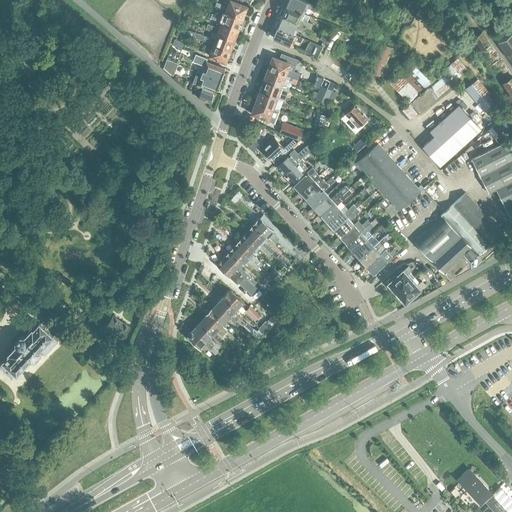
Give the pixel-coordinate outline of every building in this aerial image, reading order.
[(215,7),(224,11),(243,18),(248,6),(237,2),(237,0),(228,0),(226,6),(217,2),(215,7)] [(303,0),(288,0),(286,5),(304,13),(306,7),(320,13),(322,8),(321,8),(311,3),(303,0)] [(416,14),(425,19),(431,7),(423,2),(416,14)] [(304,13),(286,5),(281,16),(305,26),(310,29),(313,24),(307,21),(309,16),(304,13)] [(243,18),(224,11),(222,17),(212,13),(211,18),(220,21),(239,28),(243,18)] [(281,16),(277,26),(295,34),(297,28),(303,31),(305,26),(281,16)] [(239,28),(220,21),(218,28),(207,24),(206,29),(216,33),(235,40),(239,28)] [(295,34),(277,26),(272,37),(292,46),(294,40),(300,42),(302,37),(295,34)] [(501,79),(511,72),(482,31),(472,37),(475,41),(501,79)] [(511,62),(511,31),(497,42),(511,62)] [(235,40),(216,33),(214,39),(203,35),(196,32),(194,37),(202,40),(212,44),(230,51),(235,40)] [(319,39),(327,44),(330,38),(322,33),(319,39)] [(362,37),(356,49),(363,52),(368,40),(362,37)] [(331,38),(326,49),(332,51),(336,40),(331,38)] [(322,46),(309,40),(306,45),(304,51),(317,57),(322,46)] [(336,40),(332,51),(338,54),(342,43),(336,40)] [(380,41),(365,75),(378,80),(393,47),(380,41)] [(342,43),(338,54),(344,57),(348,46),(342,43)] [(230,51),(212,44),(207,56),(225,63),(230,51)] [(348,46),(344,57),(349,59),(354,48),(348,46)] [(354,48),(349,59),(355,62),(360,51),(354,48)] [(267,68),(296,79),(297,79),(300,73),(294,71),(298,59),(281,53),(279,58),(272,55),(267,68)] [(404,60),(401,64),(424,88),(433,78),(415,60),(409,55),(404,60)] [(203,73),(220,79),(220,78),(222,78),(223,74),(222,72),(224,68),(194,56),(192,61),(205,66),(203,73)] [(453,83),(452,82),(460,76),(467,70),(458,58),(442,71),(445,74),(430,87),(429,86),(402,110),(410,119),(417,112),(418,113),(438,96),(453,83)] [(177,64),(167,60),(164,68),(173,75),(177,64)] [(296,79),(267,68),(263,79),(282,86),(284,79),(289,81),(288,81),(294,83),(296,79)] [(220,79),(203,73),(197,71),(192,83),(203,87),(212,90),(215,91),(217,86),(219,85),(220,82),(220,80),(220,79)] [(511,110),(511,76),(502,83),(509,94),(505,97),(511,107),(511,109),(511,110)] [(478,78),(465,89),(477,103),(490,93),(478,78)] [(282,86),(263,79),(259,91),(278,97),(278,96),(279,97),(280,93),(279,93),(282,86)] [(321,101),(326,88),(320,85),(314,98),(321,101)] [(212,90),(203,87),(201,90),(198,98),(210,102),(212,95),(210,94),(212,90)] [(326,88),(321,101),(326,104),(332,90),(326,88)] [(278,97),(259,91),(255,102),(276,110),(277,109),(279,110),(283,99),(278,97)] [(276,110),(255,102),(250,114),(269,121),(269,120),(272,121),(276,110)] [(367,120),(366,118),(368,116),(356,103),(345,114),(347,116),(343,120),(355,133),(364,124),(367,120)] [(482,127),(460,103),(432,129),(437,135),(424,146),(440,165),(482,127)] [(326,116),(322,126),(328,129),(332,118),(326,116)] [(295,138),(299,139),(303,129),(282,122),(279,132),(295,138)] [(260,149),(271,160),(272,159),(276,163),(283,155),(280,152),(283,148),(273,137),(260,149)] [(299,139),(295,138),(289,144),(292,147),(297,142),(299,139)] [(361,138),(352,146),(357,151),(366,143),(361,138)] [(310,150),(316,145),(311,139),(308,141),(309,143),(306,146),(306,145),(293,157),(289,153),(276,166),(284,174),(302,158),(310,150)] [(480,176),(511,159),(511,146),(508,140),(471,159),(480,176)] [(377,142),(356,161),(384,194),(399,209),(420,190),(406,174),(377,142)] [(316,145),(310,150),(315,154),(320,149),(316,145)] [(317,161),(322,168),(328,163),(323,157),(317,161)] [(302,158),(284,174),(291,182),(305,170),(308,167),(303,162),(304,161),(302,158)] [(343,173),(354,163),(350,158),(339,168),(343,173)] [(511,180),(511,159),(480,176),(489,193),(496,189),(496,188),(511,180)] [(300,192),(318,175),(319,175),(315,171),(316,170),(312,167),(306,172),(293,184),(300,192)] [(322,179),(318,175),(300,192),(307,199),(326,182),(323,179),(322,179)] [(331,177),(326,182),(307,199),(313,207),(327,195),(323,191),(334,181),(334,180),(331,177)] [(511,201),(511,180),(496,188),(496,189),(504,205),(511,201)] [(327,195),(313,207),(320,214),(348,188),(351,186),(348,184),(346,186),(346,185),(330,199),(327,195)] [(351,192),(348,188),(320,214),(327,222),(340,210),(336,205),(340,201),(351,192)] [(442,216),(414,241),(450,280),(470,262),(503,233),(466,192),(441,215),(442,216)] [(379,201),(386,208),(391,204),(384,197),(379,201)] [(340,210),(327,222),(333,229),(357,208),(357,207),(358,206),(356,203),(354,204),(347,209),(343,213),(340,210)] [(359,211),(357,208),(333,229),(340,237),(353,225),(349,220),(356,215),(355,215),(359,211)] [(276,238),(279,242),(288,251),(293,248),(262,215),(259,219),(278,236),(276,238)] [(278,236),(259,219),(254,225),(268,237),(273,242),(276,245),(279,242),(276,238),(278,236)] [(357,228),(353,225),(340,237),(346,244),(370,222),(367,219),(363,222),(357,228)] [(373,226),(370,222),(346,244),(353,251),(366,239),(371,234),(368,231),(369,230),(373,226)] [(268,237),(254,225),(247,232),(271,253),(277,259),(280,262),(283,259),(264,241),(268,237)] [(271,253),(247,232),(241,238),(255,251),(259,247),(268,256),(271,253)] [(366,239),(353,251),(359,258),(385,235),(383,233),(377,238),(371,244),(366,239)] [(385,235),(359,258),(366,266),(380,254),(376,250),(390,237),(387,234),(385,235)] [(255,251),(241,238),(236,244),(260,266),(262,263),(257,259),(260,255),(255,251)] [(244,264),(247,261),(257,270),(260,266),(236,244),(229,252),(244,264)] [(380,254),(366,266),(373,273),(397,252),(394,249),(393,249),(383,258),(380,254)] [(244,264),(229,252),(224,258),(254,285),(256,282),(240,268),(244,264)] [(254,285),(224,258),(217,265),(237,282),(241,285),(252,295),(258,289),(254,285)] [(396,294),(414,277),(409,271),(411,269),(408,265),(387,284),(396,294)] [(419,282),(414,277),(396,294),(404,303),(425,284),(421,280),(419,282)] [(223,295),(238,309),(240,305),(245,309),(245,310),(255,319),(259,315),(249,305),(248,306),(243,302),(244,301),(230,289),(228,289),(223,295)] [(238,309),(223,295),(216,302),(240,324),(241,325),(244,322),(234,313),(236,310),(240,314),(241,312),(238,309)] [(216,302),(210,309),(225,323),(228,319),(237,327),(240,324),(216,302)] [(210,309),(204,316),(224,333),(233,341),(235,338),(222,326),(225,323),(210,309)] [(265,320),(259,328),(264,332),(277,318),(272,314),(266,321),(265,320)] [(103,327),(112,333),(111,336),(116,339),(118,337),(120,339),(129,327),(112,315),(103,327)] [(224,333),(204,316),(198,322),(213,336),(217,332),(222,336),(224,333)] [(0,367),(6,373),(4,375),(8,380),(10,377),(11,378),(13,377),(12,376),(15,374),(29,360),(30,361),(33,361),(40,354),(40,350),(44,354),(60,338),(55,333),(53,335),(39,322),(33,328),(31,327),(23,336),(20,335),(13,341),(14,345),(6,353),(7,354),(1,361),(2,362),(0,363),(0,367)] [(198,322),(192,329),(217,351),(218,350),(220,347),(216,343),(215,343),(210,339),(213,336),(198,322)] [(264,332),(259,328),(257,326),(253,331),(254,331),(252,333),(259,339),(264,332)] [(217,351),(192,329),(187,335),(201,349),(205,345),(215,354),(217,351)] [(240,348),(234,354),(239,359),(245,353),(240,348)] [(239,359),(234,354),(229,360),(229,361),(232,363),(234,364),(239,359)] [(232,363),(229,361),(222,368),(225,371),(232,363)] [(468,468),(456,479),(481,506),(486,502),(494,511),(508,511),(491,494),(469,469),(468,468)]
